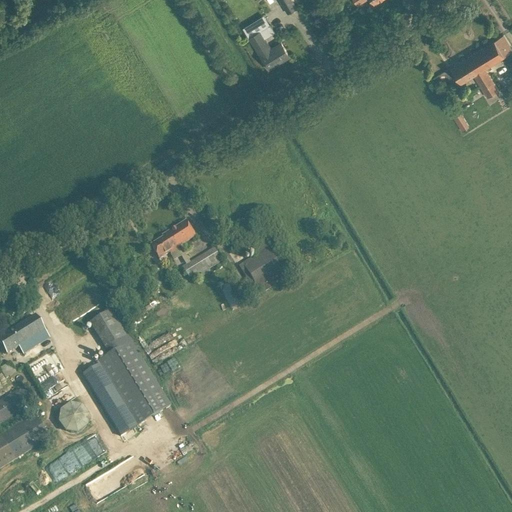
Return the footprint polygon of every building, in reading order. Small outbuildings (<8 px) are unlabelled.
[(296,8),(291,0),(280,0),(288,13),(296,8)] [(270,25),(252,36),(263,53),(261,55),(269,68),(290,56),(284,47),(281,42),(271,48),(265,38),(275,32),(270,25)] [(511,50),(511,49),(508,43),(503,35),(451,66),(461,83),(474,75),(488,97),(499,90),(485,68),(504,56),(511,50)] [(461,112),(454,117),(457,122),(464,118),(461,112)] [(195,237),(191,230),(186,222),(162,237),(163,239),(150,247),(158,260),(169,253),(170,255),(178,250),(177,249),(195,237)] [(262,234),(267,241),(273,237),(267,230),(262,234)] [(227,241),(233,251),(238,247),(232,238),(227,241)] [(265,285),(284,272),(269,248),(242,265),(261,295),(268,290),(265,285)] [(222,261),(221,262),(218,257),(213,249),(207,253),(212,261),(198,270),(192,261),(182,268),(188,278),(193,275),(196,280),(210,273),(211,275),(225,266),(222,261)] [(49,339),(40,325),(35,316),(0,338),(0,343),(7,355),(18,348),(23,355),(49,339)] [(98,366),(83,375),(121,437),(170,407),(135,349),(127,336),(107,348),(111,355),(97,364),(98,366)] [(53,360),(63,375),(83,362),(74,347),(53,360)] [(0,436),(0,469),(15,460),(49,439),(34,415),(29,406),(35,403),(24,387),(0,401),(0,424),(24,410),(29,418),(0,436)] [(65,432),(77,434),(87,428),(88,415),(81,406),(69,404),(60,411),(58,423),(65,432)]
